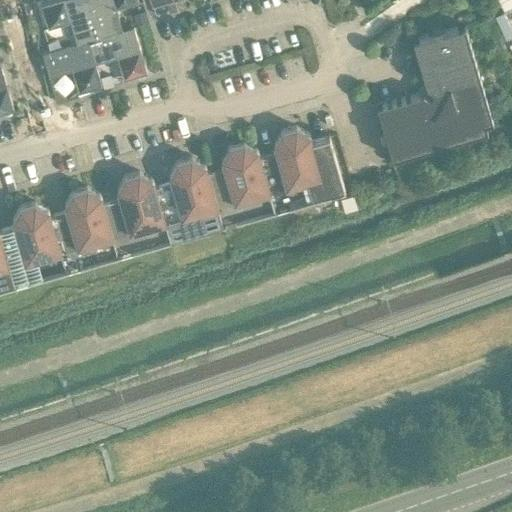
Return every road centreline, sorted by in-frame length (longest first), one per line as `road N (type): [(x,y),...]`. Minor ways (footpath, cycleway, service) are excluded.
road 1 (residential): [(190,103),(181,49),(314,11),(332,81),(218,114)]
road 2 (residential): [(11,0),(51,144)]
road 3 (residential): [(51,144),(190,103)]
